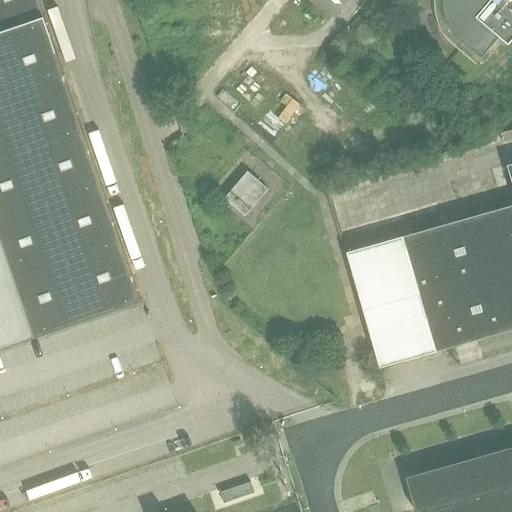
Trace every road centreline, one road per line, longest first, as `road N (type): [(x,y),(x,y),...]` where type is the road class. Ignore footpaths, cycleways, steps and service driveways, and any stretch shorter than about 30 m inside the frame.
road 1 (unclassified): [(330,511),(309,441),(511,383)]
road 2 (unknown): [(151,142),(246,37)]
